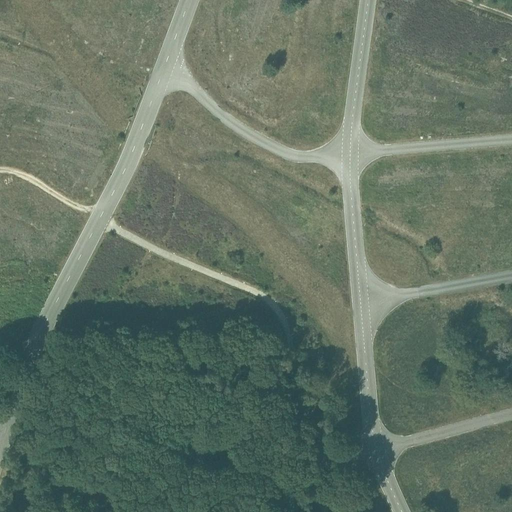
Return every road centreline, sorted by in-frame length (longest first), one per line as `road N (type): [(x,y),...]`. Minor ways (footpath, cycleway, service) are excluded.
road 1 (unknown): [(316,474),(282,312),(250,287),(97,222)]
road 2 (unknown): [(316,474),(511,413)]
road 3 (unknown): [(363,297),(511,278)]
